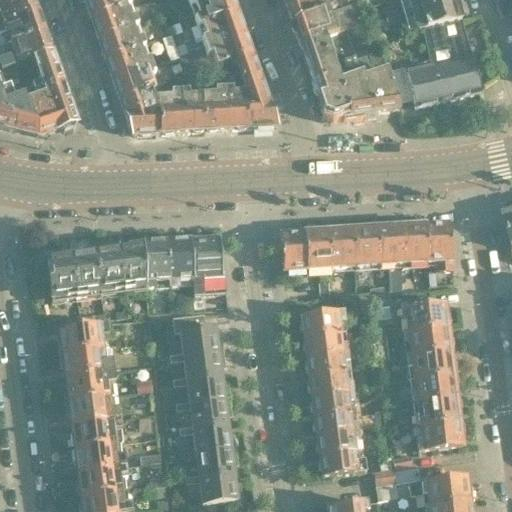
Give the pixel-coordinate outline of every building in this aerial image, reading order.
[(0,27),(37,15),(31,0),(15,0),(0,5),(0,27)] [(127,0),(86,0),(83,1),(90,22),(130,8),(127,0)] [(184,0),(188,10),(214,0),(184,0)] [(231,0),(214,0),(188,10),(195,31),(237,16),(231,0)] [(302,0),(284,7),(291,28),(330,15),(332,14),(332,13),(335,12),(334,9),(346,5),(343,0),(302,0)] [(399,0),(404,19),(454,4),(453,0),(399,0)] [(363,2),(355,4),(357,11),(365,9),(363,2)] [(454,4),(404,19),(409,36),(422,33),(460,23),(462,20),(460,15),(457,13),(454,4)] [(353,7),(330,16),(330,15),(291,28),(299,51),(323,42),(337,37),(361,27),(353,7)] [(130,8),(90,22),(97,43),(137,28),(130,8)] [(385,23),(398,20),(396,12),(383,15),(385,23)] [(44,35),(37,15),(0,27),(0,39),(5,38),(8,47),(44,35)] [(237,16),(195,31),(202,51),(244,36),(237,16)] [(399,26),(398,20),(385,23),(387,29),(399,26)] [(171,39),(192,31),(189,23),(168,30),(171,39)] [(481,97),(471,59),(470,59),(460,23),(422,33),(430,69),(405,74),(412,104),(414,112),(481,97)] [(137,28),(97,43),(105,63),(145,49),(137,28)] [(51,56),(44,35),(8,47),(12,57),(0,61),(0,72),(13,68),(30,63),(51,56)] [(251,57),(244,36),(202,51),(205,59),(210,58),(214,70),(227,66),(251,57)] [(338,84),(335,75),(323,42),(299,51),(323,119),(331,122),(347,117),(336,85),(338,84)] [(178,61),(176,52),(175,48),(163,52),(165,57),(163,58),(165,65),(178,61)] [(145,49),(105,63),(112,85),(152,70),(145,49)] [(76,126),(51,56),(30,63),(38,85),(39,84),(56,133),(63,136),(73,132),(76,126)] [(275,126),(261,85),(251,57),(227,66),(231,75),(235,73),(242,91),(243,91),(246,97),(248,133),(258,132),(261,134),(266,133),(268,132),(277,131),(275,126)] [(396,107),(389,78),(387,72),(386,73),(380,57),(368,61),(367,59),(354,63),(361,82),(371,113),(373,118),(389,113),(389,112),(397,109),(396,107)] [(186,58),(178,61),(184,77),(192,75),(186,58)] [(371,113),(361,82),(354,63),(353,60),(343,64),(346,71),(349,81),(338,84),(336,85),(347,117),(349,121),(357,120),(364,116),(364,115),(371,113)] [(214,70),(222,92),(225,134),(235,134),(238,135),(243,135),(246,133),(248,133),(246,97),(243,91),(242,91),(235,73),(231,75),(227,66),(214,70)] [(37,139),(25,103),(19,86),(13,68),(0,72),(0,94),(13,133),(37,139)] [(152,70),(112,85),(120,107),(152,95),(155,93),(151,80),(155,78),(152,70)] [(405,74),(389,78),(396,107),(412,104),(405,74)] [(56,133),(39,84),(38,85),(30,88),(28,84),(19,86),(25,103),(37,139),(45,141),(49,135),(56,133)] [(222,92),(200,93),(203,136),(205,136),(208,137),(213,137),(216,135),(225,134),(222,92)] [(200,93),(178,95),(181,137),(191,136),(194,138),(199,137),(202,136),(203,136),(200,93)] [(0,130),(13,133),(0,94),(0,130)] [(152,95),(120,107),(130,136),(131,140),(138,140),(141,141),(146,141),(149,139),(159,138),(157,102),(155,102),(152,95)] [(169,101),(157,102),(159,138),(161,138),(164,140),(169,140),(172,138),(181,137),(178,95),(169,95),(169,101)] [(415,227),(410,228),(408,230),(402,231),(404,269),(426,268),(424,229),(416,230),(415,227)] [(452,275),(450,244),(449,244),(448,232),(449,228),(424,229),(426,268),(435,267),(436,277),(452,275)] [(393,229),(382,229),(382,232),(375,232),(378,271),(404,269),(402,231),(393,231),(393,229)] [(359,233),(351,234),(353,272),(378,271),(375,232),(366,233),(365,231),(360,231),(359,233)] [(337,235),(327,235),(330,273),(353,272),(351,234),(345,234),(343,232),(338,232),(337,235)] [(321,233),(310,234),(310,236),(303,237),(306,275),(330,273),(327,235),(321,236),(321,233)] [(303,237),(283,238),(278,238),(280,263),(282,263),(282,276),(306,275),(303,237)] [(218,242),(188,244),(190,286),(192,300),(225,297),(222,271),(220,271),(220,256),(219,256),(218,242)] [(164,246),(167,288),(168,294),(175,294),(175,287),(190,286),(188,244),(164,246)] [(164,246),(141,247),(144,293),(144,296),(153,295),(153,289),(167,288),(164,246)] [(127,251),(117,252),(122,298),(132,297),(131,294),(144,293),(141,247),(130,248),(127,251)] [(105,251),(97,252),(95,255),(93,255),(98,298),(114,297),(115,299),(122,298),(117,252),(108,253),(105,251)] [(79,257),(78,257),(68,258),(74,304),(84,303),(84,300),(98,298),(93,255),(92,255),(89,253),(81,254),(79,257)] [(57,257),(49,258),(47,261),(45,261),(51,308),(53,307),(53,303),(64,301),(65,305),(74,304),(68,258),(60,259),(57,257)] [(389,275),(392,296),(401,295),(398,274),(389,275)] [(389,310),(389,300),(388,298),(383,299),(382,291),(368,293),(368,296),(369,303),(370,310),(370,312),(389,310)] [(370,310),(369,303),(368,296),(348,299),(350,313),(370,310)] [(398,313),(401,338),(447,332),(446,329),(448,326),(448,320),(445,319),(444,307),(398,313)] [(125,322),(125,316),(100,319),(101,325),(125,322)] [(342,316),(300,322),(301,328),(299,329),(300,335),(302,336),(304,348),(302,349),(302,355),(305,356),(306,362),(347,356),(342,316)] [(100,319),(76,322),(76,328),(101,325),(100,319)] [(205,333),(203,319),(172,323),(174,337),(180,336),(182,358),(183,361),(222,356),(220,340),(216,340),(215,331),(205,333)] [(55,324),(56,330),(76,328),(76,322),(55,324)] [(104,329),(62,334),(58,334),(60,346),(57,346),(59,359),(100,354),(99,342),(105,341),(104,329)] [(447,332),(401,338),(403,350),(409,350),(411,361),(450,356),(449,353),(452,350),(451,344),(448,343),(447,332)] [(100,354),(59,359),(60,371),(63,371),(65,382),(110,376),(108,365),(102,365),(100,354)] [(183,361),(182,358),(168,359),(169,367),(183,365),(185,382),(186,386),(222,381),(221,373),(224,372),(222,356),(183,361)] [(347,356),(306,362),(306,367),(304,369),(305,375),(307,376),(309,387),(307,389),(307,395),(310,396),(311,402),(352,397),(347,356)] [(450,356),(411,361),(404,361),(406,374),(412,374),(414,384),(453,378),(453,377),(455,374),(454,368),(451,366),(450,356)] [(110,376),(65,382),(66,393),(63,394),(65,406),(107,401),(105,389),(111,388),(110,376)] [(453,378),(414,384),(415,395),(409,396),(411,408),(417,407),(456,402),(455,391),(457,388),(456,382),(453,381),(453,378)] [(186,386),(185,382),(171,384),(172,391),(186,389),(188,406),(189,410),(229,405),(227,389),(223,389),(222,381),(186,386)] [(151,384),(134,386),(136,398),(153,396),(151,384)] [(352,397),(311,402),(311,407),(309,409),(310,415),(313,416),(314,427),(312,429),(313,434),(315,436),(316,441),(358,436),(352,397)] [(107,401),(65,406),(66,419),(69,418),(71,429),(75,429),(116,423),(115,412),(108,413),(107,401)] [(456,402),(417,407),(419,420),(412,421),(414,432),(420,431),(459,426),(458,415),(460,412),(459,406),(456,405),(456,402)] [(189,410),(188,406),(174,408),(175,415),(189,413),(192,431),(192,434),(228,430),(227,421),(231,421),(229,405),(189,410)] [(116,423),(75,429),(71,429),(72,439),(69,442),(70,449),(73,451),(73,454),(113,449),(112,437),(118,436),(116,423)] [(459,426),(420,431),(422,443),(415,444),(417,456),(462,450),(461,439),(463,436),(462,430),(459,429),(459,426)] [(228,430),(192,434),(192,431),(178,432),(178,440),(192,438),(195,455),(195,459),(235,454),(233,438),(229,438),(228,430)] [(358,436),(316,441),(317,447),(314,448),(315,454),(318,455),(319,467),(317,468),(318,474),(320,475),(321,481),(363,476),(358,436)] [(113,449),(73,454),(73,456),(72,458),(72,465),(76,468),(77,477),(122,472),(121,460),(115,460),(113,449)] [(195,459),(195,455),(181,457),(182,464),(196,462),(198,479),(198,483),(234,478),(233,470),(237,470),(235,454),(195,459)] [(132,461),(133,470),(151,468),(160,466),(159,457),(132,461)] [(409,474),(407,463),(391,466),(392,474),(392,476),(409,474)] [(122,472),(77,477),(78,486),(76,490),(77,497),(79,499),(79,502),(119,497),(117,485),(124,484),(122,472)] [(418,473),(409,474),(392,476),(393,487),(420,483),(418,473)] [(395,502),(393,487),(392,476),(392,474),(373,477),(378,505),(387,503),(395,502)] [(234,478),(198,483),(198,479),(184,481),(185,488),(199,487),(201,508),(241,503),(239,486),(235,487),(234,478)] [(152,492),(154,492),(164,491),(162,480),(150,482),(152,492)] [(471,500),(470,494),(467,492),(466,481),(422,486),(408,488),(410,500),(424,498),(424,499),(428,498),(430,510),(469,505),(469,503),(471,500)] [(165,500),(164,491),(154,492),(156,501),(165,500)] [(119,497),(79,502),(80,503),(78,506),(78,511),(127,511),(127,508),(120,508),(119,497)] [(396,511),(396,507),(395,502),(387,503),(387,511),(396,511)]
